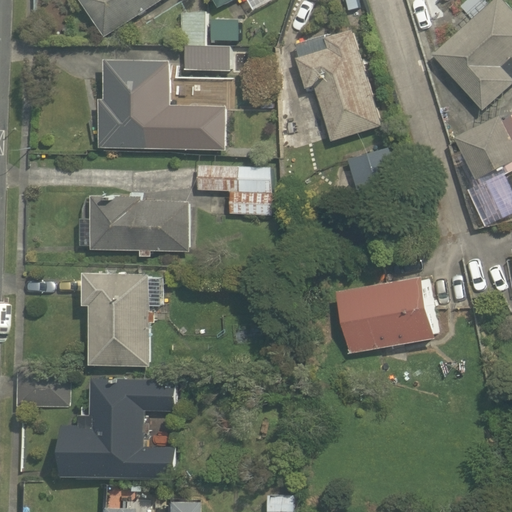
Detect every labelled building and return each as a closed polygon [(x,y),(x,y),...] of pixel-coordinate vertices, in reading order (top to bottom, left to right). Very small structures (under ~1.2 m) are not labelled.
[(86,0),(112,39),(172,0),(86,0)] [(210,0),(221,18),(251,0),(210,0)] [(511,0),(494,0),(437,50),(490,110),(511,90),(511,0)] [(299,42),(314,91),(322,88),(337,139),(388,124),(359,24),(299,42)] [(193,40),(193,64),(235,65),(236,41),(193,40)] [(114,59),(111,102),(97,102),(94,141),(109,142),(108,147),(172,151),(178,63),(114,59)] [(511,116),(455,139),(471,181),(511,164),(511,116)] [(393,147),(355,156),(366,204),(404,195),(393,147)] [(236,191),(235,213),(274,214),(276,159),(205,157),(204,190),(236,191)] [(195,253),(201,194),(198,193),(201,167),(182,165),(181,175),(174,174),(131,170),(129,193),(97,190),(92,243),(195,253)] [(342,277),(358,354),(457,333),(441,257),(342,277)] [(97,267),(97,304),(101,304),(102,365),(164,364),(163,280),(168,280),(168,266),(97,267)] [(173,408),(184,408),(182,373),(96,377),(98,420),(69,421),(71,478),(186,473),(185,442),(174,442),(173,408)] [(202,511),(203,508),(100,502),(99,511),(202,511)]
